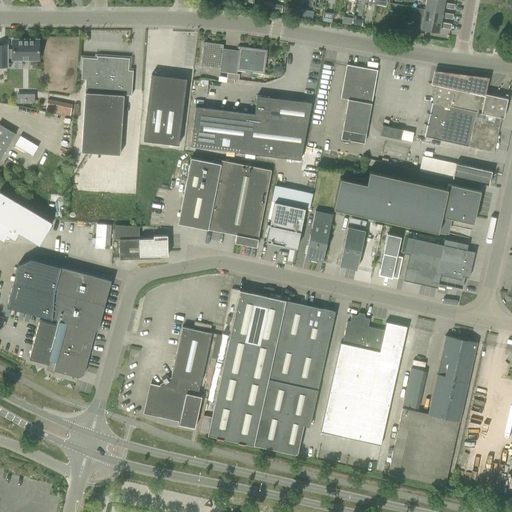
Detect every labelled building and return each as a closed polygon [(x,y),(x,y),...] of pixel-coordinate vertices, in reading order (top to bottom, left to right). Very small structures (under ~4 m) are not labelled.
[(273,2),(264,0),(263,9),(262,10),(272,11),(272,10),(273,2)] [(427,0),(425,0),(424,9),(443,12),(443,7),(454,9),(455,5),(444,3),(427,0)] [(298,5),(285,2),(283,12),(296,14),(298,5)] [(277,11),(282,12),(283,5),(273,4),(272,10),(277,11)] [(312,19),(313,11),(298,8),(297,16),(312,19)] [(418,8),(416,18),(441,22),(442,17),(452,19),(453,14),(443,12),(424,9),(418,8)] [(324,11),(323,19),(331,21),(333,13),(324,11)] [(353,18),(351,24),(362,26),(363,19),(353,18)] [(441,22),(416,18),(414,28),(439,33),(440,27),(450,29),(451,24),(441,22)] [(38,59),(38,42),(15,42),(13,42),(13,49),(7,49),(7,45),(0,45),(0,66),(7,66),(7,58),(13,58),(13,59),(38,59)] [(204,42),(201,66),(220,68),(219,71),(227,72),(228,72),(229,61),(221,60),(223,48),(223,44),(204,42)] [(229,61),(228,72),(236,73),(237,70),(264,73),(267,50),(239,46),(239,50),(238,62),(229,61)] [(86,79),(81,151),(120,154),(124,95),(131,95),(133,75),(128,75),(129,58),(97,56),(97,59),(82,58),(81,79),(86,79)] [(348,99),(341,138),(364,142),(377,71),(347,66),(341,98),(348,99)] [(432,82),(437,83),(454,87),(454,88),(485,95),(485,93),(490,75),(434,69),(432,82)] [(151,73),(146,118),(164,120),(169,75),(151,73)] [(186,77),(169,75),(164,120),(181,122),(186,77)] [(485,95),(454,88),(454,87),(437,83),(433,103),(432,102),(425,136),(494,152),(501,118),(503,118),(507,98),(485,93),(485,95)] [(196,106),(191,146),(301,159),(311,102),(257,95),(255,113),(196,106)] [(45,111),(70,116),(73,104),(48,99),(45,111)] [(181,122),(164,120),(146,118),(144,141),(179,145),(181,122)] [(0,159),(16,133),(0,124),(0,159)] [(380,135),(401,139),(403,129),(383,125),(380,135)] [(14,145),(32,155),(38,146),(20,135),(14,145)] [(236,234),(235,242),(256,247),(271,170),(221,160),(221,163),(191,157),(178,223),(236,234)] [(456,163),(452,178),(488,186),(492,171),(456,163)] [(441,215),(443,216),(473,223),(480,191),(447,183),(446,188),(369,171),(366,184),(340,178),(333,208),(438,231),(441,215)] [(17,231),(38,243),(51,220),(0,190),(0,238),(1,240),(5,233),(13,238),(17,231)] [(266,241),(296,247),(305,208),(274,202),(266,241)] [(367,228),(367,219),(352,218),(351,226),(367,228)] [(305,258),(323,262),(331,223),(313,219),(305,258)] [(168,255),(168,247),(167,235),(153,235),(153,238),(139,238),(139,226),(115,224),(114,239),(119,239),(120,259),(160,258),(160,255),(168,255)] [(339,265),(357,269),(365,230),(348,226),(339,265)] [(383,253),(380,268),(378,274),(392,277),(398,278),(402,257),(396,256),(401,237),(387,234),(383,253)] [(438,283),(462,288),(465,276),(462,276),(467,250),(413,238),(404,280),(437,287),(438,283)] [(111,280),(60,266),(30,258),(17,265),(6,306),(51,318),(57,319),(55,324),(39,320),(29,358),(47,363),(55,365),(53,370),(54,371),(78,377),(84,374),(95,330),(97,330),(111,280)] [(328,305),(321,303),(320,307),(240,289),(207,435),(297,455),(304,425),(309,426),(335,311),(327,309),(328,305)] [(365,319),(363,318),(364,314),(359,313),(358,317),(357,317),(357,315),(352,314),(350,321),(347,320),(342,343),(341,343),(321,431),(380,445),(407,327),(386,322),(385,330),(368,326),(370,318),(365,317),(365,319)] [(174,336),(180,337),(171,377),(178,378),(175,390),(151,385),(145,412),(180,420),(179,424),(195,427),(202,396),(198,395),(212,333),(176,325),(174,336)] [(216,334),(211,358),(216,359),(221,335),(216,334)] [(445,335),(440,359),(449,361),(446,376),(437,373),(428,413),(402,408),(388,474),(445,487),(477,342),(445,335)] [(209,389),(214,366),(209,365),(204,388),(209,389)] [(402,405),(418,408),(426,371),(411,368),(402,405)] [(212,511),(215,500),(123,480),(121,491),(147,497),(145,506),(173,511),(174,511),(175,509),(182,510),(183,504),(212,511)]
